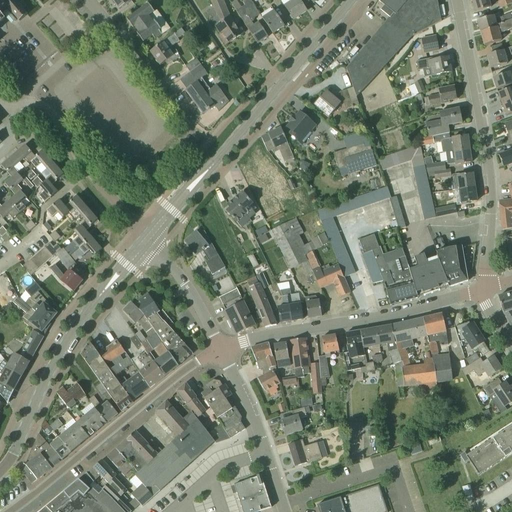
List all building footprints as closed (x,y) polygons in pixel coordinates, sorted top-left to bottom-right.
[(0,0),(0,23),(5,19),(0,13),(0,11),(6,7),(19,22),(26,15),(27,15),(22,9),(26,6),(26,5),(25,5),(20,0),(0,0)] [(110,0),(114,5),(115,5),(119,10),(131,1),(129,0),(110,0)] [(222,33),(229,43),(229,44),(244,34),(240,29),(238,31),(229,18),(230,17),(222,0),(209,0),(216,17),(211,20),(215,27),(220,35),(222,33)] [(253,4),(250,0),(244,0),(243,1),(245,5),(241,8),(236,0),(231,4),(241,18),(241,19),(248,30),(257,44),(268,38),(258,23),(254,26),(252,23),(254,21),(255,18),(260,15),(253,4)] [(284,0),(281,2),(293,20),(307,12),(298,0),(284,0)] [(408,0),(396,16),(393,14),(391,17),(347,69),(353,88),(357,97),(412,38),(441,22),(441,21),(436,0),(408,0)] [(408,0),(378,0),(377,1),(385,7),(382,9),(391,17),(393,14),(396,16),(408,0)] [(471,0),(475,12),(491,8),(490,3),(500,1),(499,0),(471,0)] [(511,1),(511,0),(505,0),(498,3),(500,9),(511,3),(511,1)] [(152,36),(155,39),(161,34),(148,16),(154,12),(148,4),(126,20),(132,28),(134,27),(138,33),(137,34),(143,42),(152,36)] [(273,34),(283,27),(277,20),(278,19),(273,11),(262,19),(273,34)] [(495,19),(494,16),(478,21),(478,23),(478,24),(478,26),(479,27),(481,32),(498,28),(497,26),(510,21),(511,20),(510,14),(495,19)] [(484,46),(502,41),(500,35),(511,29),(511,25),(510,21),(497,26),(498,28),(481,32),(484,46)] [(160,66),(165,62),(169,59),(172,62),(180,58),(177,51),(172,53),(169,49),(180,42),(178,39),(174,34),(164,42),(150,52),(160,66)] [(422,40),(424,53),(438,51),(436,37),(422,40)] [(501,45),(491,47),(493,54),(503,51),(501,45)] [(511,48),(504,51),(503,51),(493,54),(487,56),(489,62),(489,63),(489,65),(490,66),(490,69),(508,64),(506,57),(511,55),(511,57),(511,48)] [(433,68),(434,76),(451,73),(451,70),(452,70),(451,65),(450,65),(448,58),(434,61),(434,58),(416,62),(417,71),(433,68)] [(186,67),(190,72),(200,65),(196,59),(186,67)] [(190,72),(194,78),(204,70),(200,65),(190,72)] [(511,77),(511,73),(493,79),(497,90),(511,85),(511,77)] [(203,115),(215,106),(219,112),(229,102),(216,85),(210,90),(202,79),(185,91),(203,115)] [(413,96),(425,91),(421,81),(414,84),(415,85),(410,88),(413,96)] [(448,101),(457,100),(454,87),(438,89),(439,96),(424,99),(426,107),(441,104),(441,105),(449,103),(448,101)] [(359,103),(357,97),(353,88),(347,90),(353,105),(359,103)] [(511,88),(498,93),(502,105),(511,100),(511,88)] [(353,105),(347,90),(340,93),(346,110),(353,107),(353,105)] [(340,104),(327,93),(316,106),(329,117),(340,104)] [(424,105),(420,95),(414,97),(417,107),(424,105)] [(506,117),(511,114),(511,100),(502,105),(506,117)] [(425,123),(428,138),(433,137),(440,135),(449,134),(450,134),(448,126),(461,124),(458,109),(439,112),(440,120),(425,123)] [(289,134),(303,145),(304,144),(304,143),(311,134),(312,134),(314,132),(312,131),(316,126),(299,112),(295,117),(294,116),(289,122),(291,123),(287,127),(292,131),(289,134)] [(281,129),(261,139),(267,152),(277,147),(284,163),(295,158),(281,129)] [(380,148),(376,135),(371,136),(375,150),(380,148)] [(449,139),(444,140),(441,141),(440,142),(442,153),(445,153),(453,152),(469,149),(468,136),(449,139)] [(434,144),(433,137),(428,138),(420,139),(421,147),(434,144)] [(376,167),(370,146),(365,148),(364,144),(334,154),(338,169),(346,167),(349,175),(376,167)] [(35,157),(28,149),(25,145),(13,156),(19,163),(25,158),(29,163),(30,162),(36,158),(35,157)] [(406,164),(411,162),(422,159),(419,147),(402,153),(406,164)] [(469,149),(453,152),(445,153),(447,166),(471,163),(469,149)] [(511,150),(499,156),(503,167),(511,163),(511,150)] [(53,164),(42,151),(35,157),(36,158),(30,162),(36,169),(41,164),(46,170),(53,164)] [(402,153),(396,155),(400,166),(406,164),(402,153)] [(394,168),(400,166),(396,155),(390,157),(394,168)] [(1,166),(4,169),(7,173),(8,173),(12,178),(17,173),(17,174),(19,172),(14,167),(19,163),(13,156),(1,166)] [(390,157),(384,159),(388,170),(394,168),(390,157)] [(382,172),(388,170),(384,159),(379,161),(382,172)] [(411,162),(413,168),(423,165),(422,159),(411,162)] [(427,173),(434,172),(445,170),(444,162),(426,165),(427,173)] [(63,175),(53,164),(46,170),(50,175),(45,179),(46,181),(46,180),(51,186),(63,175)] [(413,168),(414,174),(425,171),(423,165),(413,168)] [(435,180),(451,177),(450,170),(445,170),(434,172),(434,177),(435,180)] [(426,177),(425,171),(414,174),(415,179),(426,177)] [(33,172),(28,178),(30,181),(36,176),(33,172)] [(17,173),(12,178),(5,184),(11,191),(15,196),(21,191),(22,190),(18,185),(23,181),(21,178),(17,174),(17,173)] [(465,175),(465,173),(452,175),(453,182),(450,182),(452,191),(458,190),(475,188),(473,174),(465,175)] [(35,185),(40,180),(37,177),(32,182),(35,185)] [(415,179),(416,185),(427,183),(426,177),(415,179)] [(44,192),(39,196),(45,203),(57,193),(51,186),(46,180),(46,181),(43,183),(40,180),(35,185),(37,188),(39,187),(44,192)] [(416,185),(418,191),(428,189),(427,183),(416,185)] [(511,201),(500,202),(502,231),(511,228),(511,184),(510,185),(511,195),(511,201)] [(389,199),(391,198),(388,187),(382,189),(386,200),(389,199)] [(469,203),(477,201),(475,188),(458,190),(459,196),(455,197),(456,206),(469,204),(469,203)] [(382,189),(376,191),(380,202),(386,200),(382,189)] [(418,191),(419,197),(430,195),(428,189),(418,191)] [(26,208),(22,203),(27,199),(21,191),(15,196),(9,202),(19,214),(26,208)] [(374,204),(380,202),(376,191),(370,193),(374,204)] [(249,207),(252,204),(242,193),(233,200),(250,220),(252,219),(250,216),(253,213),(249,207)] [(368,206),(374,204),(370,193),(364,195),(368,206)] [(364,195),(358,197),(362,208),(368,206),(364,195)] [(419,197),(420,203),(431,201),(430,195),(419,197)] [(87,209),(77,197),(64,207),(69,213),(70,214),(75,210),(80,215),(87,209)] [(362,208),(358,197),(352,199),(356,210),(362,208)] [(391,198),(389,199),(399,230),(406,228),(396,197),(391,198)] [(352,199),(346,201),(350,212),(356,210),(352,199)] [(58,200),(51,207),(46,211),(52,218),(57,213),(62,219),(69,213),(64,207),(58,200)] [(226,211),(241,228),(250,220),(233,200),(227,206),(230,209),(226,211)] [(350,212),(346,201),(341,203),(344,214),(350,212)] [(420,203),(422,209),(432,207),(431,201),(420,203)] [(0,216),(3,219),(8,215),(13,220),(19,214),(9,202),(2,207),(0,209),(0,216)] [(338,216),(344,214),(341,203),(335,205),(338,216)] [(333,218),(338,216),(335,205),(329,207),(333,218)] [(455,205),(435,209),(436,218),(457,214),(455,205)] [(317,211),(324,229),(335,224),(333,218),(329,207),(317,211)] [(422,209),(423,215),(434,212),(432,207),(422,209)] [(97,221),(87,209),(80,215),(84,220),(79,224),(80,226),(81,226),(85,231),(97,221)] [(424,221),(435,218),(434,212),(423,215),(424,221)] [(305,256),(312,252),(316,250),(329,243),(324,233),(311,240),(312,242),(304,246),(299,236),(304,234),(296,219),(271,231),(290,270),(302,264),(307,275),(312,272),(305,256)] [(27,224),(32,229),(36,226),(31,221),(27,224)] [(48,231),(51,228),(46,222),(43,226),(48,231)] [(29,232),(32,229),(27,224),(24,226),(29,232)] [(338,231),(335,224),(324,229),(327,235),(338,231)] [(91,238),(85,231),(81,226),(80,226),(74,232),(78,237),(73,242),(79,248),(91,238)] [(49,236),(52,239),(57,234),(55,231),(49,236)] [(340,237),(338,231),(327,235),(329,241),(340,237)] [(185,242),(197,256),(202,251),(208,261),(205,262),(212,275),(225,268),(204,232),(199,236),(196,232),(185,242)] [(57,234),(52,239),(55,242),(60,238),(57,234)] [(265,235),(257,239),(260,245),(268,241),(265,235)] [(386,263),(381,248),(379,249),(374,235),(359,241),(364,254),(372,251),(374,257),(376,262),(379,268),(381,274),(383,280),(386,290),(390,306),(417,298),(413,282),(403,253),(396,255),(397,259),(386,263)] [(343,243),(340,237),(329,241),(332,247),(343,243)] [(90,250),(94,256),(101,250),(93,240),(91,238),(79,248),(84,255),(90,250)] [(432,241),(437,255),(436,256),(437,258),(448,288),(459,284),(467,282),(462,246),(457,247),(452,248),(448,249),(444,250),(440,238),(432,241)] [(49,243),(45,247),(53,257),(58,253),(53,247),(49,243)] [(345,249),(343,243),(332,247),(334,253),(345,249)] [(53,247),(58,253),(61,250),(56,244),(53,247)] [(45,247),(40,251),(49,261),(53,257),(45,247)] [(348,255),(345,249),(334,253),(337,259),(348,255)] [(40,251),(36,255),(44,265),(49,261),(40,251)] [(361,255),(363,261),(374,257),(372,251),(364,254),(361,255)] [(321,272),(312,252),(305,256),(312,272),(320,289),(334,282),(340,298),(350,294),(344,278),(341,272),(338,266),(338,265),(321,272)] [(67,254),(60,260),(67,269),(75,263),(74,262),(70,256),(67,254)] [(73,254),(70,256),(74,262),(78,259),(73,254)] [(36,255),(31,259),(39,269),(44,265),(36,255)] [(339,264),(338,265),(338,266),(350,261),(348,255),(337,259),(339,264)] [(366,267),(376,262),(374,257),(363,261),(366,267)] [(448,288),(437,258),(425,262),(424,258),(414,261),(416,264),(408,267),(413,282),(417,298),(448,288)] [(31,259),(26,263),(35,273),(39,269),(31,259)] [(353,267),(350,261),(338,266),(341,272),(353,267)] [(366,267),(368,272),(379,268),(376,262),(366,267)] [(35,273),(26,263),(22,267),(30,276),(35,273)] [(60,281),(73,292),(82,281),(69,270),(64,276),(54,265),(50,269),(60,281)] [(353,267),(341,272),(344,278),(355,273),(353,267)] [(370,278),(381,274),(379,268),(368,272),(370,278)] [(262,274),(257,276),(262,289),(268,287),(262,274)] [(373,284),(383,280),(381,274),(370,278),(373,284)] [(231,290),(235,288),(229,276),(219,281),(224,290),(229,287),(231,290)] [(29,298),(25,303),(49,323),(56,314),(46,306),(48,303),(38,292),(41,289),(35,282),(25,291),(30,298),(29,299),(29,298)] [(266,300),(259,284),(249,289),(265,327),(276,325),(266,300)] [(303,320),(300,304),(299,294),(291,295),(290,289),(280,291),(282,297),(288,296),(291,321),(303,320)] [(255,326),(247,310),(241,297),(235,300),(231,292),(219,298),(237,334),(255,326)] [(511,292),(498,297),(503,314),(504,314),(511,327),(511,292)] [(155,305),(147,294),(140,298),(132,303),(144,316),(146,320),(156,334),(162,343),(168,352),(178,366),(182,363),(187,358),(192,353),(169,327),(173,324),(162,310),(159,312),(155,305)] [(282,297),(284,306),(278,307),(280,323),(291,321),(288,296),(282,297)] [(322,316),(319,302),(315,296),(305,298),(308,319),(322,316)] [(51,324),(49,323),(25,303),(17,297),(11,302),(25,313),(21,319),(26,325),(32,331),(43,337),(51,324)] [(149,338),(156,334),(146,320),(144,316),(132,303),(131,303),(123,311),(135,325),(138,322),(149,338)] [(431,355),(439,354),(436,342),(439,341),(440,346),(448,345),(446,333),(447,333),(442,314),(423,318),(428,337),(431,355)] [(397,349),(402,362),(394,365),(394,369),(396,387),(404,387),(404,388),(418,386),(418,391),(437,389),(436,383),(432,358),(423,360),(424,365),(410,367),(407,351),(406,352),(405,349),(413,347),(412,340),(428,337),(423,318),(392,326),(395,344),(396,343),(397,349)] [(483,342),(484,342),(473,324),(470,326),(469,323),(455,327),(459,343),(465,341),(471,350),(472,349),(474,352),(478,350),(482,357),(490,352),(483,342)] [(387,345),(388,345),(395,344),(392,326),(376,329),(379,346),(387,345)] [(376,329),(360,331),(360,332),(363,349),(379,346),(376,329)] [(13,353),(7,364),(8,366),(7,368),(22,377),(22,376),(29,363),(29,362),(44,337),(43,337),(32,331),(18,356),(13,353)] [(140,332),(134,336),(141,344),(146,340),(140,332)] [(363,349),(360,332),(345,334),(350,359),(364,356),(363,349)] [(155,349),(161,357),(153,362),(164,377),(178,366),(168,352),(162,343),(156,334),(149,338),(146,340),(141,344),(142,347),(145,350),(148,354),(155,349)] [(134,336),(129,339),(137,350),(142,347),(141,344),(134,336)] [(322,338),(325,354),(330,353),(339,352),(336,336),(322,338)] [(295,369),(296,377),(296,379),(304,377),(304,375),(309,374),(308,367),(304,339),(291,341),(291,343),(292,352),(295,369)] [(117,341),(108,347),(123,370),(132,363),(130,360),(128,357),(123,360),(120,356),(125,353),(117,341)] [(90,343),(81,355),(81,356),(89,367),(91,365),(113,397),(111,399),(120,412),(133,403),(132,403),(123,389),(120,385),(113,376),(109,370),(90,343)] [(292,352),(291,343),(273,345),(276,362),(277,362),(278,367),(290,366),(288,353),(292,352)] [(256,362),(259,370),(263,369),(264,375),(258,379),(265,392),(280,384),(274,372),(277,371),(275,367),(276,367),(269,344),(251,349),(256,362)] [(123,370),(108,347),(99,353),(107,365),(111,362),(114,366),(109,370),(113,376),(123,370)] [(397,349),(389,352),(393,365),(394,365),(402,362),(397,349)] [(148,354),(145,350),(139,354),(130,360),(132,363),(138,372),(149,388),(164,377),(153,362),(153,361),(148,354)] [(8,366),(7,364),(4,360),(0,354),(0,394),(6,402),(7,403),(8,404),(9,402),(9,403),(10,401),(9,401),(10,399),(11,399),(10,398),(12,396),(12,397),(13,395),(12,395),(15,390),(16,389),(17,386),(18,386),(18,385),(19,383),(19,382),(21,379),(21,380),(22,377),(7,368),(8,366)] [(449,354),(439,356),(439,354),(431,355),(432,358),(436,383),(452,381),(449,354)] [(326,356),(319,357),(319,365),(320,380),(330,378),(326,356)] [(480,382),(501,369),(494,357),(484,364),(480,358),(462,370),(465,376),(473,371),(477,377),(480,382)] [(365,364),(367,373),(375,371),(373,363),(365,364)] [(322,395),(320,380),(319,365),(311,366),(314,396),(322,395)] [(138,372),(120,385),(123,389),(132,403),(150,388),(149,388),(138,372)] [(297,384),(296,379),(296,377),(282,378),(283,386),(297,384)] [(489,397),(495,393),(504,407),(511,401),(511,386),(508,389),(505,383),(502,385),(498,379),(483,389),(489,397)] [(223,429),(238,419),(241,417),(228,397),(231,395),(225,385),(222,386),(219,382),(215,380),(205,387),(208,390),(201,394),(221,425),(223,429)] [(63,388),(57,393),(56,393),(62,401),(60,403),(63,406),(65,404),(68,408),(69,409),(86,395),(78,384),(67,393),(63,388)] [(101,395),(107,392),(101,384),(96,387),(101,395)] [(197,418),(198,419),(201,424),(207,420),(203,414),(207,411),(185,384),(176,391),(192,411),(197,418)] [(372,418),(373,395),(366,395),(365,417),(372,418)] [(94,408),(107,423),(117,415),(107,402),(101,406),(98,403),(94,396),(88,400),(94,408)] [(178,437),(198,419),(197,418),(192,411),(182,420),(166,402),(155,412),(178,437)] [(85,416),(98,431),(107,423),(94,408),(85,416)] [(292,412),(293,418),(281,422),(285,435),(303,429),(300,419),(307,417),(304,408),(292,412)] [(76,423),(89,438),(98,431),(85,416),(76,423)] [(201,424),(198,419),(178,437),(157,456),(148,464),(134,476),(153,498),(175,478),(185,469),(215,442),(212,439),(206,431),(201,424)] [(245,429),(240,422),(238,419),(223,429),(230,439),(245,429)] [(62,425),(58,420),(50,426),(55,432),(62,425)] [(46,422),(41,427),(45,431),(49,427),(50,426),(46,422)] [(67,430),(80,445),(89,438),(76,423),(67,430)] [(215,442),(216,443),(230,439),(223,429),(221,425),(215,429),(218,434),(212,439),(215,442)] [(464,453),(460,456),(464,463),(468,461),(478,476),(511,453),(511,425),(466,456),(464,453)] [(58,438),(71,453),(80,445),(67,430),(58,438)] [(157,456),(135,432),(116,449),(127,462),(137,453),(148,464),(157,456)] [(51,448),(41,438),(39,435),(38,435),(25,465),(26,466),(27,468),(37,481),(52,469),(62,461),(61,461),(51,448)] [(441,441),(439,437),(428,441),(430,446),(441,441)] [(51,448),(61,461),(71,453),(58,438),(49,445),(51,448)] [(288,445),(295,467),(322,459),(317,443),(304,447),(302,441),(288,445)] [(410,455),(420,452),(418,444),(408,447),(410,455)] [(127,462),(116,449),(107,457),(123,476),(132,468),(127,462)] [(117,476),(102,461),(93,468),(108,484),(102,489),(115,502),(124,511),(131,511),(133,510),(119,495),(126,489),(114,478),(117,476)] [(124,511),(102,489),(87,473),(45,507),(39,511),(124,511)] [(142,507),(153,498),(134,476),(129,481),(137,490),(131,495),(142,507)] [(233,485),(237,494),(242,511),(256,511),(260,511),(271,508),(261,476),(233,485)] [(387,511),(379,485),(317,506),(319,511),(387,511)] [(393,511),(401,511),(398,503),(391,505),(393,511)]
